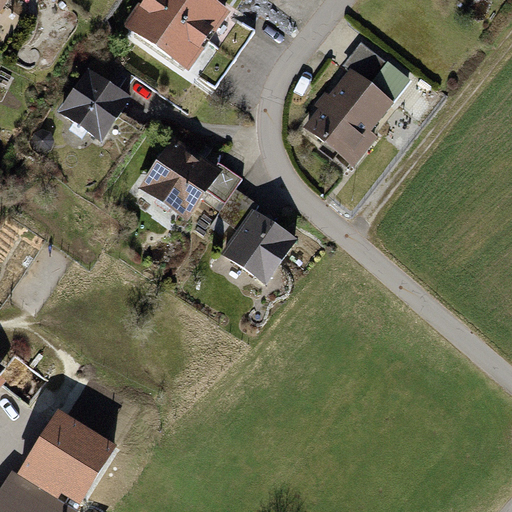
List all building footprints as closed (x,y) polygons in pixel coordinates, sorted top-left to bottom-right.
[(0,0),(0,13),(10,0),(0,0)] [(257,33),(208,0),(150,0),(150,1),(237,62),(257,33)] [(237,62),(150,1),(130,30),(217,90),(237,62)] [(389,65),(366,47),(348,70),(354,74),(310,131),(348,161),(391,105),(386,101),(397,88),(381,76),(389,65)] [(130,103),(91,76),(63,115),(102,142),(130,103)] [(213,172),(177,147),(147,190),(188,218),(207,191),(227,206),(237,191),(244,182),(219,164),(213,172)] [(296,244),(255,215),(261,207),(237,191),(227,206),(219,218),(242,234),(226,256),(267,285),(296,244)] [(66,511),(14,480),(0,502),(0,511),(66,511)]
